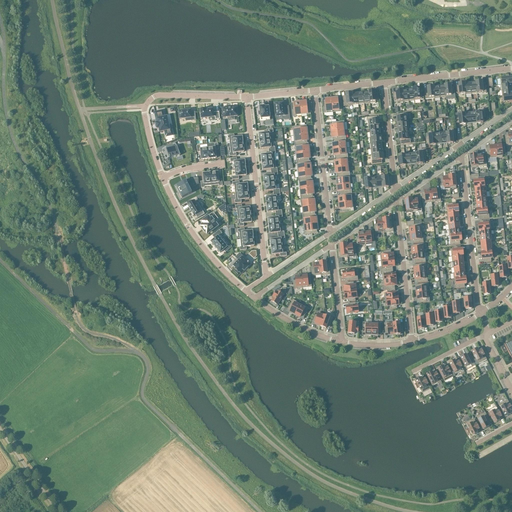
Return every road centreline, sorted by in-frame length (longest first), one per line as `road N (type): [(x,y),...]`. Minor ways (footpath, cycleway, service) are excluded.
road 1 (unclassified): [(260,511),(145,401),(140,353),(93,349),(0,260)]
road 2 (residential): [(246,96),(266,275)]
road 3 (residential): [(246,96),(153,97),(145,122),(162,178)]
road 4 (residential): [(462,155),(481,313)]
road 5 (residential): [(314,90),(329,233)]
road 6 (residential): [(411,342),(395,200)]
road 7 (residential): [(511,109),(394,189)]
road 8 (residential): [(162,178),(212,261),(245,291)]
road 9 (residential): [(511,68),(383,83)]
